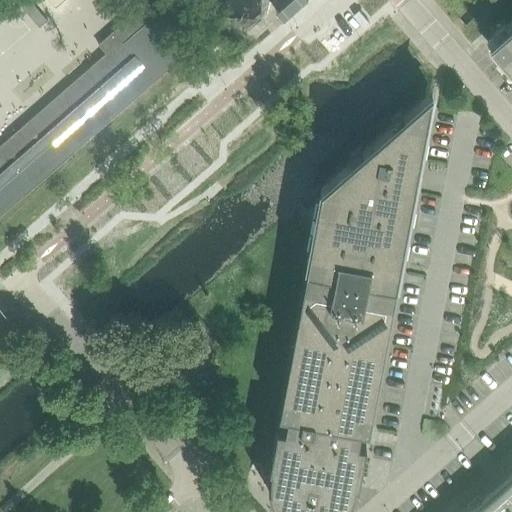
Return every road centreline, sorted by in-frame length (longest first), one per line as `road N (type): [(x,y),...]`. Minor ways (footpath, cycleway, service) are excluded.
road 1 (residential): [(30,272),(342,0)]
road 2 (residential): [(196,473),(30,272)]
road 3 (residential): [(375,511),(511,393)]
road 4 (residential): [(511,124),(403,0)]
